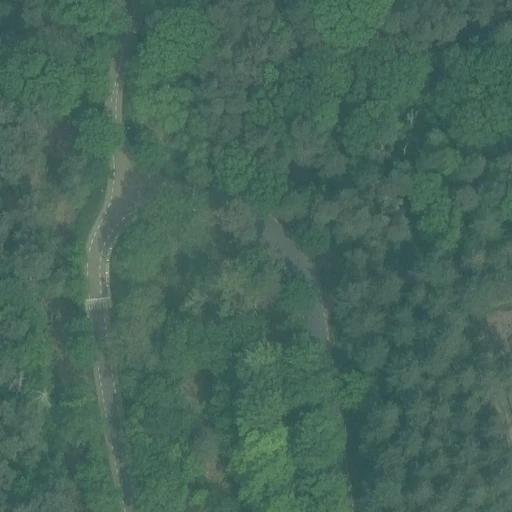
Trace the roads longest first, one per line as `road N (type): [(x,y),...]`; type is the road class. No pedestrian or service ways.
road 1 (tertiary): [(347,511),(318,319),(291,252),(232,204),(189,193),(130,195)]
road 2 (tertiary): [(131,511),(95,347),(94,262),(96,243),(130,195)]
road 3 (unclassified): [(130,195),(113,85),(135,0)]
